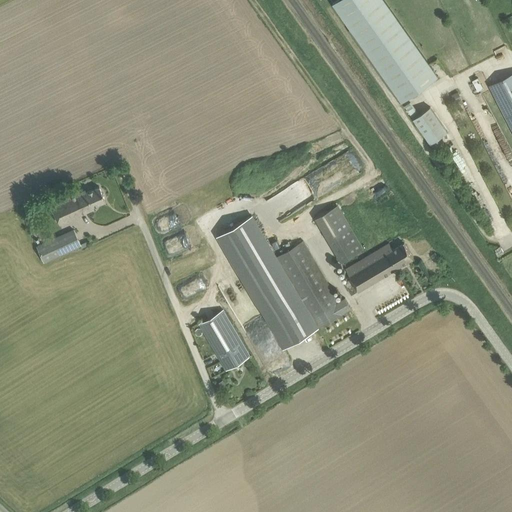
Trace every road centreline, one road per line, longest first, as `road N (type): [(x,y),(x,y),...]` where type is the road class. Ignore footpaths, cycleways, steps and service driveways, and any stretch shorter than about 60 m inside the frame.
road 1 (unclassified): [(223,422),(140,218),(106,228)]
road 2 (unclassified): [(223,422),(437,294)]
road 3 (unclassified): [(73,511),(223,422)]
road 4 (unknown): [(366,334),(293,211)]
